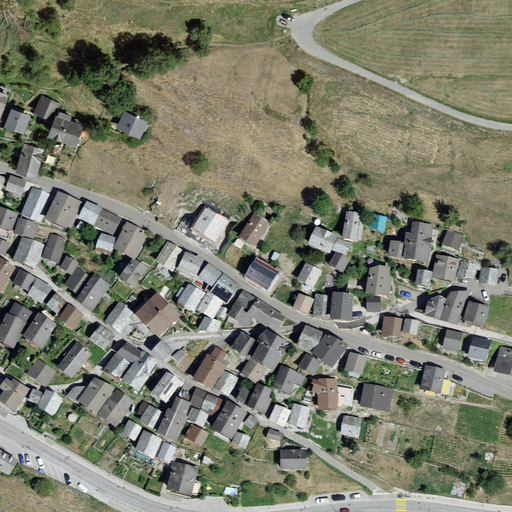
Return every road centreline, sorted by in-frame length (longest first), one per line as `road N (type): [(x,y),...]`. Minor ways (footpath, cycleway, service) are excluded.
road 1 (unclassified): [(304,323),(116,206),(0,165)]
road 2 (residential): [(120,339),(368,482),(392,506)]
road 3 (residential): [(352,0),(309,17),(301,36),(307,45),(409,95),(511,127)]
road 4 (unclassified): [(511,392),(323,329)]
road 5 (tertiary): [(0,425),(169,511)]
road 6 (residential): [(120,339),(141,346),(304,323)]
road 7 (residential): [(0,258),(41,278),(120,339)]
road 8 (residential): [(120,339),(96,372),(65,388),(37,387),(1,371)]
road 9 (residential): [(511,291),(462,288),(393,312)]
road 10 (unclassified): [(393,312),(511,342)]
